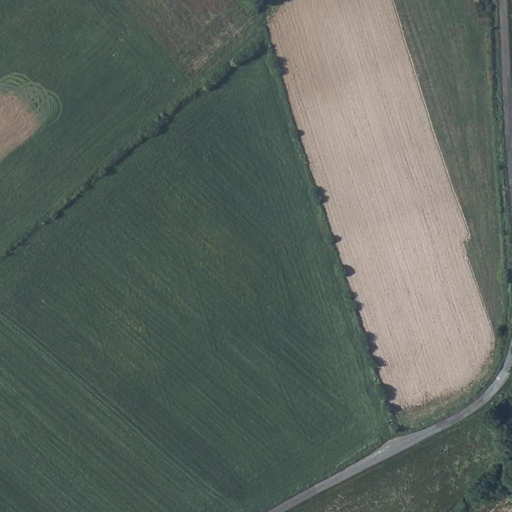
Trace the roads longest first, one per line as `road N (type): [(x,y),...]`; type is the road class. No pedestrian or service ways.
road 1 (unclassified): [(511,372),(479,412),(277,511)]
road 2 (unclassified): [(499,0),(511,152)]
